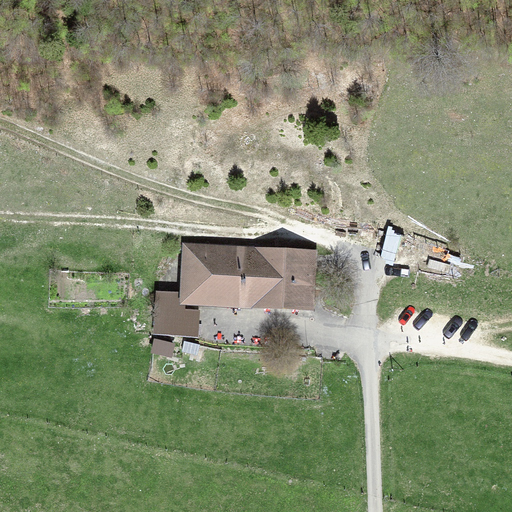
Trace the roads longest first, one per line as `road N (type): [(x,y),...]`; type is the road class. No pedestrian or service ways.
road 1 (track): [(0,122),(120,172),(294,227)]
road 2 (track): [(0,219),(294,227)]
road 3 (unclassified): [(367,338),(376,511)]
road 4 (track): [(294,227),(332,242),(361,273),(367,338)]
road 5 (track): [(511,359),(367,338)]
